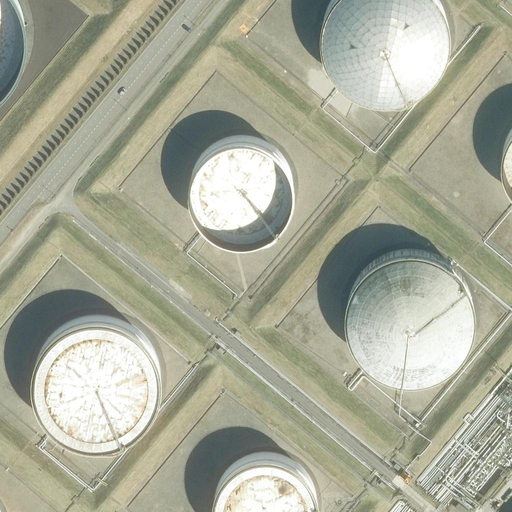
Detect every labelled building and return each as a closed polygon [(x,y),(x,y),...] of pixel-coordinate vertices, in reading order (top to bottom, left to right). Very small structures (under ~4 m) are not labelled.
[(0,0),(0,91),(8,84),(18,69),(25,53),(27,35),(26,17),(21,0),(20,0),(0,0)] [(322,53),(328,66),(336,76),(346,85),(358,92),(371,95),(385,96),(398,95),(411,90),(423,83),(433,74),(440,62),(445,50),(448,37),(448,23),(444,10),(439,0),(326,0),(326,1),(321,13),(318,27),(319,40),(322,53)] [(505,176),(510,186),(511,188),(511,128),(508,134),(504,144),(502,155),(502,166),(505,176)] [(193,204),(198,214),(204,223),(212,229),(222,235),(232,238),(243,238),(253,237),(264,233),(273,228),(281,220),(287,211),(291,202),(293,191),(292,180),(290,170),(285,160),(279,152),(270,145),(261,140),(251,137),(240,136),(229,137),(219,141),(210,146),(202,154),(196,163),(192,173),(190,183),(190,194),(193,204)] [(347,332),(353,345),(361,355),(372,364),(384,371),(397,374),(410,375),(424,374),(436,369),(448,362),(458,353),(466,341),(471,329),(473,316),(473,302),(470,289),(464,277),(455,266),(445,257),(433,251),(420,247),(406,246),(393,248),(380,252),(369,259),(359,269),(351,280),(346,292),(344,306),(344,319),(347,332)] [(33,398),(39,410),(47,421),(57,429),(69,436),(82,440),(96,441),(109,439),(122,434),(134,427),(144,418),(151,407),(156,394),(159,381),(158,367),(155,354),(149,342),(141,331),(131,322),(119,316),(106,312),(92,311),(79,313),(66,318),(54,325),(45,334),(37,345),(32,358),(29,371),(30,385),(33,398)] [(213,511),(314,511),(315,508),(315,497),(312,486),(308,477),(301,468),(293,461),(283,456),(273,453),(262,452),(252,454),(242,457),(232,463),(225,471),(219,479),(214,489),(213,500),(213,511)] [(459,503),(455,507),(460,511),(467,511),(469,511),(459,503)]
